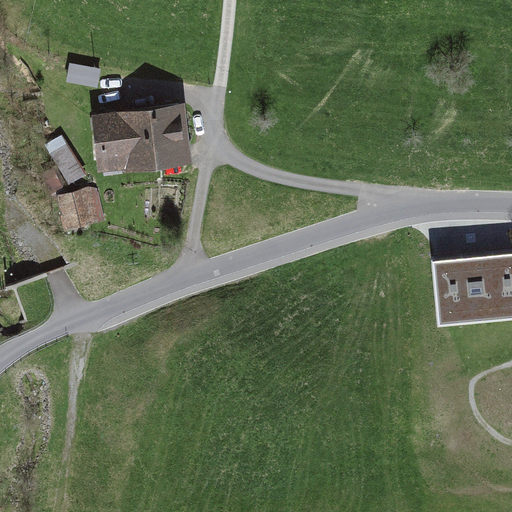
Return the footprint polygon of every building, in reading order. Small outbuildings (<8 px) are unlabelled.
[(186,109),(100,121),(108,180),(194,168),(186,109)] [(41,164),(57,195),(86,180),(70,149),(41,164)] [(92,191),(58,198),(65,235),(100,228),(92,191)] [(511,315),(511,249),(432,258),(438,323),(511,315)] [(390,424),(356,421),(354,448),(388,451),(390,424)]
